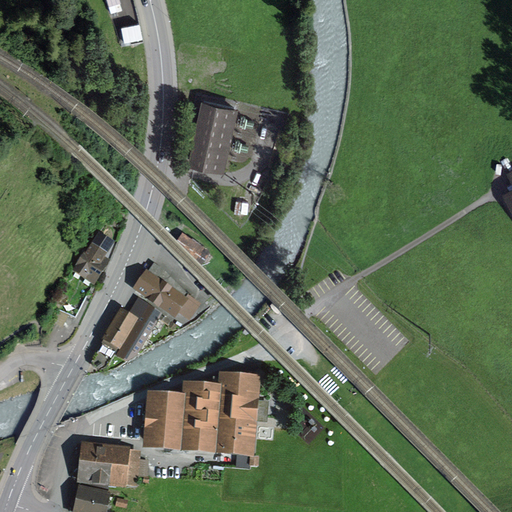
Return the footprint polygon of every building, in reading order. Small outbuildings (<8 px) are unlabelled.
[(203,101),(190,161),(221,167),(234,108),(203,101)] [(175,245),(200,263),(207,252),(182,235),(175,245)] [(85,250),(78,261),(81,263),(77,270),(85,275),(83,278),(91,283),(104,263),(101,261),(106,252),(94,244),(89,252),(85,250)] [(188,296),(163,270),(154,264),(137,290),(174,316),(177,311),(189,319),(198,307),(186,298),(188,296)] [(68,296),(61,309),(76,317),(83,303),(68,296)] [(133,332),(121,353),(130,359),(135,356),(160,314),(149,306),(144,315),(139,322),(138,323),(133,332)] [(144,315),(136,310),(130,318),(135,321),(138,323),(139,322),(144,315)] [(116,353),(130,330),(133,332),(138,323),(135,321),(130,318),(120,312),(102,345),(116,353)] [(333,332),(323,341),(385,403),(395,394),(333,332)] [(186,388),(185,400),(181,448),(251,454),(257,381),(222,378),(221,391),(186,388)] [(151,446),(181,448),(185,400),(155,398),(150,403),(146,440),(151,446)] [(370,438),(376,432),(349,405),(343,412),(370,438)] [(311,422),(299,433),(308,444),(321,433),(311,422)] [(82,490),(107,496),(109,486),(122,487),(123,483),(137,485),(139,458),(136,458),(137,454),(112,451),(113,447),(85,444),(81,483),(84,483),(82,490)] [(105,504),(107,496),(82,490),(77,511),(105,511),(108,504),(105,504)]
